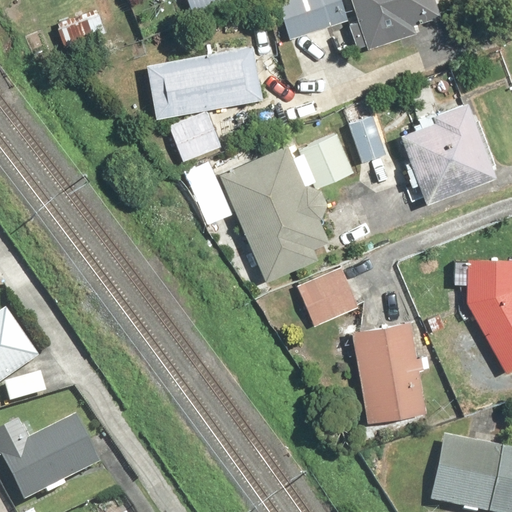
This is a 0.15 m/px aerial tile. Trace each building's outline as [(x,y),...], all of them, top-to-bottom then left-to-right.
[(234,0),(190,0),(198,18),(235,3),(234,0)] [(345,0),(279,0),(291,39),(352,20),(345,0)] [(349,24),(359,54),(452,25),(444,0),(355,0),(362,20),(349,24)] [(253,50),(152,65),(160,118),(261,102),(253,50)] [(412,160),(404,163),(414,191),(422,188),(430,208),(500,181),(471,101),(423,118),(426,125),(402,134),(412,160)] [(220,145),(208,113),(171,125),(182,158),(220,145)] [(375,114),(350,122),(363,163),(388,154),(375,114)] [(312,193),(356,175),(340,134),(296,152),(292,144),(223,172),(267,282),(337,254),(312,193)] [(237,215),(214,160),(188,171),(211,226),(237,215)] [(511,260),(457,259),(457,285),(471,285),(471,301),(509,371),(511,369),(511,260)] [(361,304),(345,268),(300,288),(317,324),(361,304)] [(9,306),(0,311),(0,385),(44,354),(9,306)] [(390,324),(356,329),(370,424),(405,419),(390,324)] [(43,376),(8,384),(12,403),(47,395),(43,376)] [(25,421),(0,432),(0,446),(28,503),(109,464),(83,411),(32,436),(25,421)] [(511,511),(511,446),(446,435),(434,505),(472,511),(511,511)]
